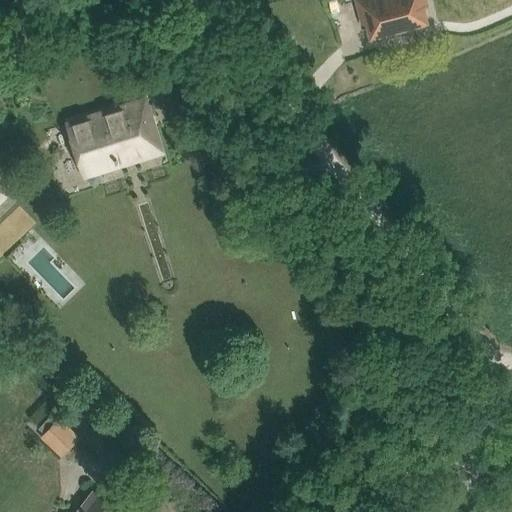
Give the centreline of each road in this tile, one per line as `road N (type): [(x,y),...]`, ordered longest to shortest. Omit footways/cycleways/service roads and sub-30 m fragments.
road 1 (unclassified): [(511,372),(197,0)]
road 2 (tertiary): [(454,511),(478,445),(511,388)]
